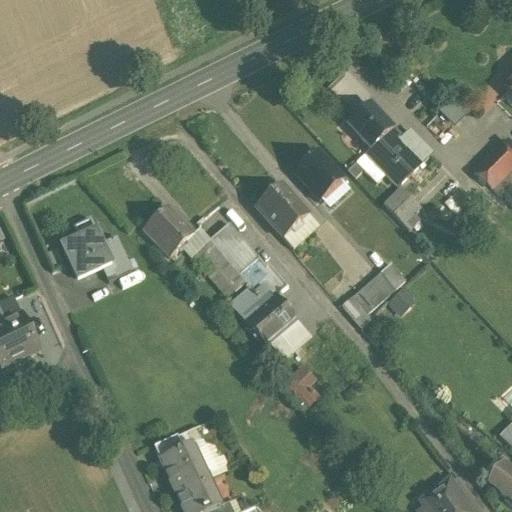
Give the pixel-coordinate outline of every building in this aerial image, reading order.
[(511,82),(503,92),(511,100),(511,82)] [(370,109),(347,130),(368,154),(391,133),(392,132),(370,109)] [(399,142),(391,133),(368,154),(375,162),(370,166),(383,180),(395,192),(430,159),(407,135),(399,142)] [(511,165),(499,152),(474,176),(491,194),(511,172),(511,165)] [(368,154),(355,167),(362,174),(375,188),(383,180),(370,166),(375,162),(368,154)] [(343,186),(317,157),(292,180),(318,209),(343,186)] [(355,167),(346,175),(353,182),(362,174),(355,167)] [(343,186),(318,209),(328,219),(352,197),(343,186)] [(294,210),(278,192),(255,212),(282,243),(307,222),(296,209),(294,210)] [(404,209),(393,198),(381,209),(392,220),(404,209)] [(418,213),(409,204),(404,209),(392,220),(401,230),(418,213)] [(166,213),(143,235),(168,262),(191,241),(166,213)] [(307,222),(282,243),(292,255),(317,233),(307,222)] [(78,244),(61,252),(75,282),(101,270),(110,266),(101,248),(91,225),(73,233),(78,244)] [(239,256),(221,235),(209,245),(223,262),(227,266),(239,256)] [(109,288),(131,278),(114,242),(101,248),(110,266),(101,270),(109,288)] [(223,262),(209,245),(199,253),(213,270),(223,262)] [(227,266),(223,262),(213,270),(212,271),(234,297),(245,287),(243,285),(227,266)] [(287,292),(265,266),(243,285),(245,287),(247,290),(246,291),(248,293),(256,286),(270,303),(274,301),(275,302),(287,292)] [(389,270),(370,286),(384,303),(403,287),(389,270)] [(248,293),(228,310),(264,352),(269,348),(295,325),(275,302),(274,301),(270,303),(256,286),(248,293)] [(370,286),(350,304),(364,321),(384,303),(370,286)] [(14,303),(0,309),(0,318),(4,328),(0,329),(0,371),(0,372),(13,366),(13,365),(39,353),(22,319),(14,303)] [(295,325),(269,348),(283,364),(309,341),(295,325)] [(307,392),(314,386),(301,373),(294,380),(307,392)] [(307,392),(294,380),(287,386),(291,391),(288,393),(307,413),(317,403),(307,392)] [(511,427),(499,440),(511,453),(511,427)] [(177,440),(154,451),(160,463),(183,452),(177,440)] [(160,463),(158,464),(173,495),(205,480),(190,448),(183,452),(160,463)] [(504,470),(494,462),(487,471),(485,474),(484,478),(485,482),(486,485),(489,488),(504,470)] [(511,476),(510,475),(504,470),(489,488),(506,501),(511,506),(511,476)] [(205,480),(173,495),(181,511),(218,511),(220,511),(220,510),(205,480)] [(470,511),(449,484),(420,505),(425,511),(470,511)]
